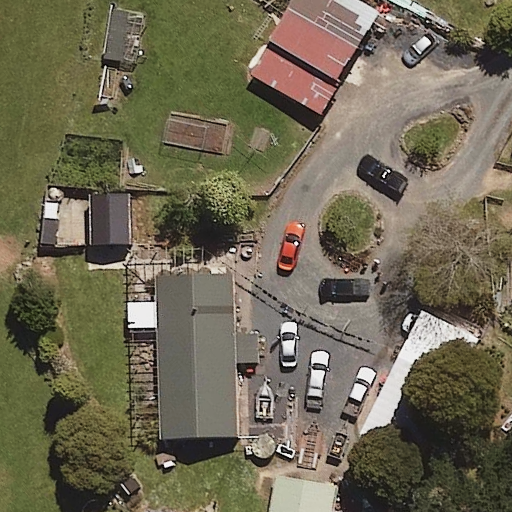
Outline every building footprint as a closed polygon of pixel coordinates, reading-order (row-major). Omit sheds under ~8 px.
[(297,0),(291,11),(360,52),(382,12),(361,0),(297,0)] [(147,14),(115,8),(106,56),(138,62),(147,14)] [(360,52),(291,11),(256,76),(325,115),(360,52)] [(125,142),(66,132),(57,183),(116,193),(125,142)] [(234,274),(158,276),(158,297),(130,298),(131,328),(161,327),(164,438),(239,436),(237,361),(261,361),(261,333),(236,334),(234,274)] [(477,332),(425,308),(367,439),(418,462),(477,332)] [(332,511),(336,486),(278,478),(273,511),(332,511)]
